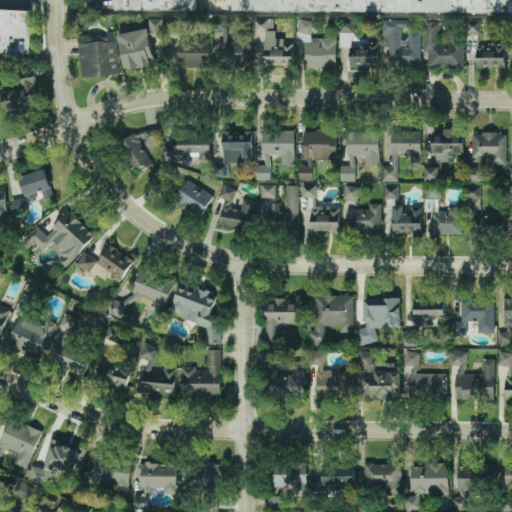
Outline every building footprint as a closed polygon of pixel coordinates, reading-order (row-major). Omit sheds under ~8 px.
[(111,0),(510,0),(510,14),(111,11),(111,0)] [(0,51),(30,52),(31,10),(0,8),(0,51)] [(119,35),(126,70),(154,65),(149,38),(165,35),(162,18),(149,21),(150,29),(119,35)] [(294,43),(285,43),(285,39),(272,40),(272,19),(256,19),(256,66),(294,66),(294,43)] [(228,20),(216,20),(215,61),(252,62),(252,36),(237,36),(237,41),(228,41),(228,20)] [(420,65),(421,32),(408,31),(408,44),(401,44),(401,28),(409,28),(409,20),(383,20),(383,47),(388,47),(388,65),(420,65)] [(337,40),(312,39),(313,21),(298,21),(298,44),(304,44),(304,68),(336,69),(337,40)] [(481,34),(480,21),(466,21),(467,34),(481,34)] [(424,53),(427,53),(427,69),(464,68),(464,39),(441,39),(441,22),(424,22),(424,53)] [(352,48),(352,25),(341,24),(340,47),(352,48)] [(82,79),(120,74),(115,32),(106,33),(107,40),(93,42),(92,35),(77,37),(82,79)] [(209,39),(178,38),(177,66),(209,67),(209,39)] [(378,43),(366,43),(366,48),(350,48),(350,67),(379,67),(378,43)] [(505,68),(505,47),(477,46),(477,68),(505,68)] [(0,94),(5,112),(39,103),(32,76),(21,80),(24,88),(0,94)] [(150,166),(144,146),(160,140),(157,128),(121,139),(131,172),(150,166)] [(432,135),(431,154),(436,154),(436,162),(455,163),(455,154),(462,154),(463,130),(444,129),(444,136),(432,135)] [(295,131),(263,131),(263,165),(256,165),(256,180),(271,180),(271,155),(282,155),(282,166),(295,166),(295,131)] [(337,161),(337,132),(305,131),(304,166),(299,166),(299,181),(313,181),(313,160),(337,161)] [(421,131),(392,131),(392,167),(383,167),(382,182),(398,182),(399,157),(421,157),(421,131)] [(165,159),(199,158),(199,161),(211,161),(210,132),(174,133),(174,146),(164,146),(165,159)] [(252,157),(253,133),(223,132),(222,150),(243,151),(242,157),(252,157)] [(379,166),(379,132),(346,132),(346,165),(341,165),(341,182),(356,182),(355,157),(367,157),(367,166),(379,166)] [(507,134),(472,133),(471,182),(482,183),(483,158),(492,159),(492,164),(507,165),(507,134)] [(440,181),(440,167),(426,168),(426,181),(440,181)] [(25,198),(11,201),(14,216),(28,212),(26,203),(37,200),(35,193),(42,191),(44,200),(53,197),(46,170),(19,176),(25,198)] [(179,206),(206,215),(214,193),(186,184),(179,206)] [(261,198),(276,198),(276,184),(260,185),(261,198)] [(317,198),(317,185),(302,185),(302,198),(317,198)] [(399,199),(399,185),(384,186),(385,200),(399,199)] [(463,234),(464,206),(449,206),(448,212),(440,212),(440,186),(425,185),(425,212),(432,212),(431,234),(463,234)] [(251,231),(255,201),(243,199),(241,211),(234,210),(236,188),(222,186),(220,198),(223,199),(220,227),(251,231)] [(286,213),(280,213),(280,204),(266,204),(265,227),(298,227),(299,186),(286,186),(286,213)] [(343,200),(358,202),(360,188),(345,186),(343,200)] [(504,218),(481,218),(481,186),(467,186),(468,201),(473,201),(474,233),(505,232),(504,218)] [(339,233),(340,207),(316,206),(316,199),(312,199),(311,232),(339,233)] [(382,204),(369,204),(369,209),(347,209),(347,233),(381,234),(382,204)] [(405,206),(394,206),(393,232),(422,233),(423,207),(405,207),(405,206)] [(96,236),(69,212),(47,235),(37,226),(27,238),(43,253),(52,243),(66,255),(59,262),(66,268),(96,236)] [(99,262),(86,253),(78,264),(104,282),(110,274),(121,281),(134,261),(110,245),(99,262)] [(174,283),(141,269),(127,303),(137,307),(142,295),(154,300),(151,306),(162,311),(174,283)] [(210,327),(206,341),(218,346),(225,328),(209,323),(219,295),(197,287),(194,293),(179,288),(170,313),(210,327)] [(354,333),(354,296),(315,296),(315,330),(310,331),(310,345),(327,345),(327,326),(340,326),(340,333),(354,333)] [(297,325),(298,299),(277,298),(277,304),(267,304),(266,338),(281,339),(281,324),(297,325)] [(401,328),(400,298),(365,299),(366,328),(358,329),(359,344),(377,343),(376,328),(401,328)] [(414,299),(414,325),(424,325),(424,319),(445,318),(444,299),(414,299)] [(511,299),(504,299),(504,333),(499,332),(499,346),(511,346),(511,299)] [(478,333),(495,333),(494,300),(461,301),(462,321),(478,321),(478,333)] [(0,331),(4,332),(9,309),(0,306),(0,331)] [(44,325),(23,314),(9,343),(40,359),(57,325),(47,320),(44,325)] [(78,320),(65,314),(59,327),(72,333),(78,320)] [(119,343),(122,330),(109,327),(106,340),(119,343)] [(69,341),(64,339),(53,362),(83,377),(91,361),(65,349),(69,341)] [(177,369),(164,368),(163,374),(154,373),(156,346),(143,345),(140,394),(175,396),(177,369)] [(182,367),(182,397),(222,397),(221,351),(207,351),(207,372),(196,372),(196,367),(182,367)] [(401,398),(401,364),(374,363),(374,352),(358,351),(358,365),(368,365),(368,376),(364,376),(363,398),(401,398)] [(505,400),(511,399),(511,351),(499,351),(499,366),(506,366),(505,400)] [(317,397),(344,397),(345,372),(325,372),(326,352),(311,352),(311,365),(318,365),(317,397)] [(495,359),(482,360),(482,374),(466,374),(466,352),(455,352),(455,399),(495,399),(495,359)] [(305,362),(294,361),(294,355),(271,354),(270,395),(304,396),(305,362)] [(111,368),(111,357),(98,356),(96,392),(127,394),(129,369),(111,368)] [(87,451),(52,441),(43,471),(32,467),(28,480),(48,486),(54,466),(74,472),(76,464),(82,466),(87,451)] [(129,489),(132,460),(94,457),(92,485),(129,489)] [(308,462),(273,463),(274,488),(294,487),(294,495),(309,494),(308,462)] [(221,487),(221,463),(183,464),(183,488),(221,487)] [(355,486),(354,463),(322,465),(323,487),(355,486)] [(389,485),(389,492),(402,491),(401,464),(364,465),(365,486),(389,485)] [(449,492),(448,465),(409,465),(410,511),(421,511),(421,492),(449,492)] [(459,465),(458,498),(453,498),(453,509),(467,509),(468,490),(479,490),(480,465),(459,465)] [(269,510),(282,510),(283,497),(269,497),(269,510)]
